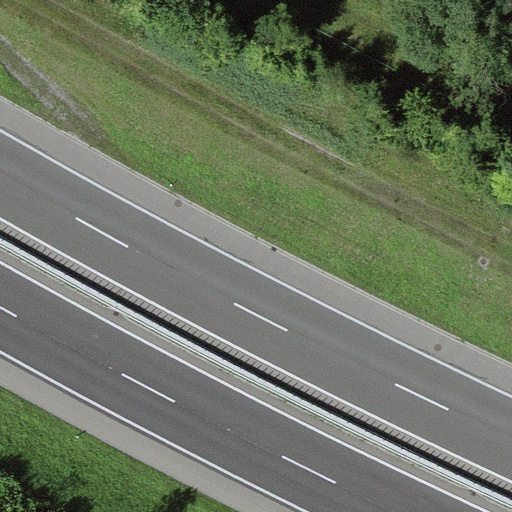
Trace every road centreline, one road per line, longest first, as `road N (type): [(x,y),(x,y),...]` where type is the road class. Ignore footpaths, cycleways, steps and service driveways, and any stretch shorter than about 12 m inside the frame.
road 1 (motorway): [(511,437),(267,320),(0,173)]
road 2 (motorway): [(0,309),(390,511)]
